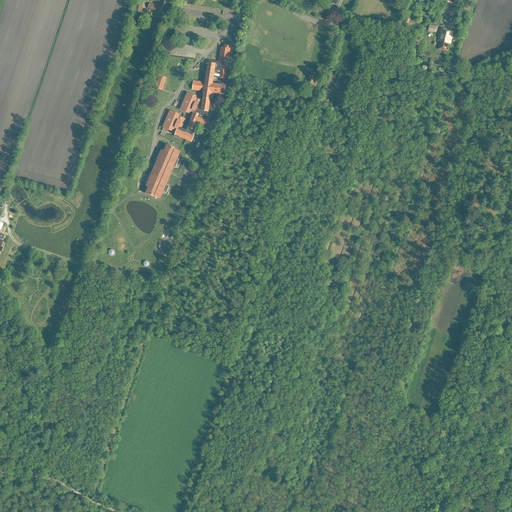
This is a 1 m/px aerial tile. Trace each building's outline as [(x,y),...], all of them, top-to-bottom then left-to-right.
[(141,7),(143,0),(142,0),(138,0),(134,12),(140,14),(143,7),(141,7)] [(167,1),(163,0),(162,0),(162,5),(159,4),(159,7),(156,6),(157,5),(149,3),(147,8),(155,11),(156,8),(158,9),(157,12),(164,14),(167,3),(167,2),(167,1)] [(450,44),(453,31),(441,28),(438,42),(440,42),(438,49),(447,51),(448,44),(450,44)] [(212,112),(214,103),(215,97),(218,97),(218,99),(223,100),(225,86),(214,84),(213,83),(213,77),(226,79),(231,46),(224,45),(224,48),(221,47),(219,62),(219,63),(216,62),(216,61),(209,60),(208,63),(207,64),(206,64),(205,65),(205,66),(205,67),(205,68),(205,69),(206,70),(206,71),(207,72),(205,83),(194,81),(193,89),(204,91),(203,99),(202,105),(199,104),(200,100),(196,98),(196,96),(188,93),(185,100),(186,101),(185,103),(184,102),(180,109),(189,113),(190,111),(194,113),(186,130),(184,129),(181,128),(185,119),(178,116),(179,114),(170,110),(167,118),(169,118),(168,120),(166,120),(163,127),(172,131),(173,129),(176,131),(175,135),(175,136),(177,137),(177,138),(179,138),(179,136),(191,142),(192,142),(194,136),(194,135),(194,136),(193,135),(195,133),(197,134),(198,131),(196,131),(196,128),(198,126),(198,123),(211,128),(211,129),(214,122),(213,122),(214,120),(212,119),(209,119),(213,112),(212,112)] [(160,75),(155,88),(162,90),(167,77),(160,75)] [(314,87),(317,77),(310,75),(306,87),(312,89),(313,87),(314,87)] [(172,171),(173,167),(175,168),(179,159),(177,158),(180,151),(174,148),(167,144),(164,151),(162,150),(161,152),(159,151),(155,161),(157,161),(151,174),(150,173),(146,183),(147,183),(146,186),(149,187),(146,193),(153,196),(153,195),(160,198),(163,191),(166,193),(170,185),(166,184),(172,171)]
